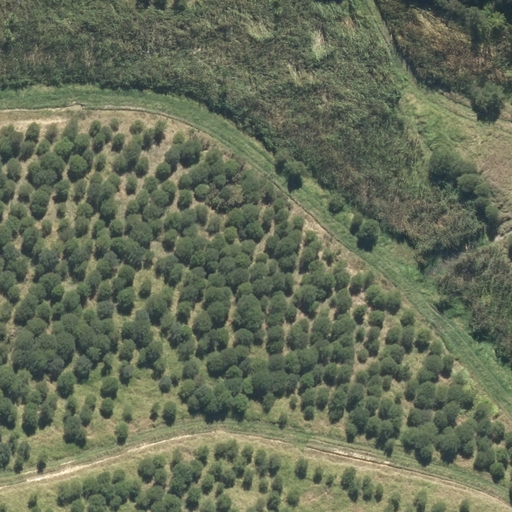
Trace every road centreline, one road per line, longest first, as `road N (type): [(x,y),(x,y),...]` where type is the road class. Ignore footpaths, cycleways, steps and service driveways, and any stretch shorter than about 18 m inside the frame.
road 1 (track): [(0,105),(143,110),(252,144),(511,379)]
road 2 (track): [(511,507),(369,458),(218,437),(139,442),(0,479)]
road 3 (track): [(379,0),(413,69),(511,134)]
